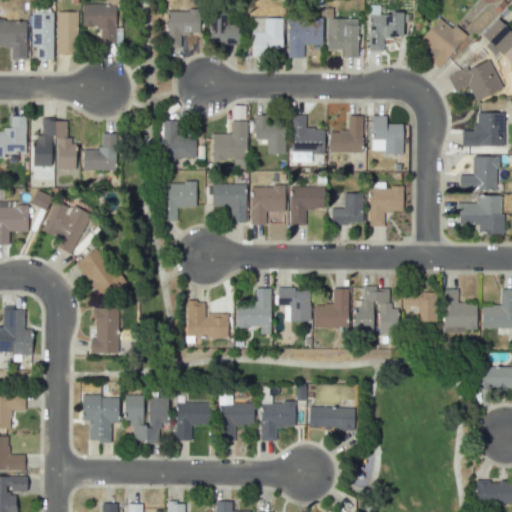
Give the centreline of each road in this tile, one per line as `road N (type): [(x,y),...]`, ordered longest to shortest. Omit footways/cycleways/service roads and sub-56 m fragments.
road 1 (residential): [(426,257),(427,120),(414,92),(383,84),(205,83)]
road 2 (residential): [(55,469),(307,472)]
road 3 (residential): [(49,285),(57,305),(54,511)]
road 4 (residential): [(426,257),(201,253)]
